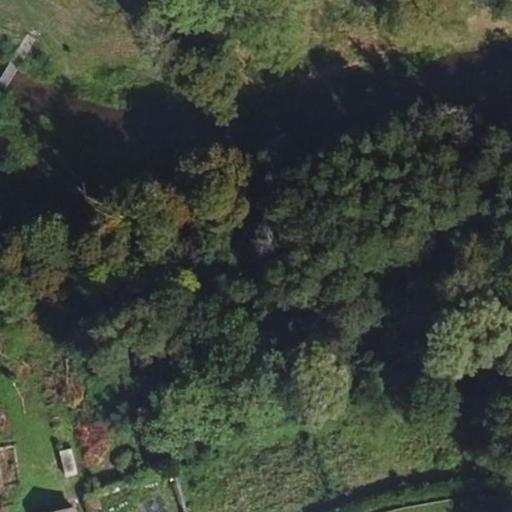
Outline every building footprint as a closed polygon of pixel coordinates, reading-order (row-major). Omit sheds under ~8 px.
[(501,335),(500,330),(469,335),(480,395),(498,391),(511,389),(503,348),(501,335)] [(511,346),(511,332),(501,335),(503,348),(511,346)] [(394,384),(362,391),(368,415),(400,409),(394,384)] [(501,412),(498,391),(480,395),(476,395),(480,416),(486,415),(501,412)] [(504,428),(501,412),(486,415),(488,431),(504,428)] [(100,506),(97,488),(84,493),(87,510),(100,506)]
